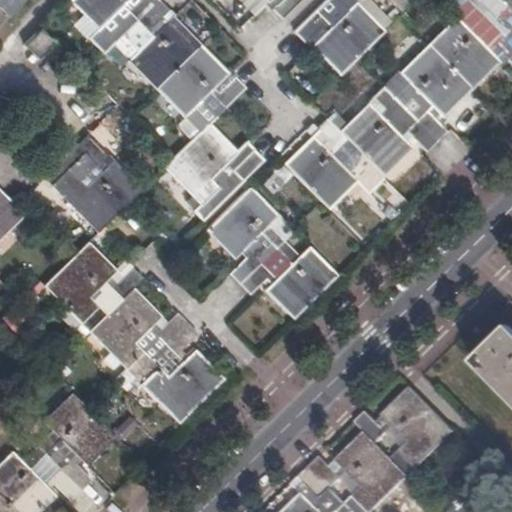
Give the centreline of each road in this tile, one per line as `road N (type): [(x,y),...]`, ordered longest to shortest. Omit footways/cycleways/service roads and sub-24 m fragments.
road 1 (residential): [(297,414),(511,200)]
road 2 (residential): [(297,414),(140,256)]
road 3 (residential): [(203,511),(297,414)]
